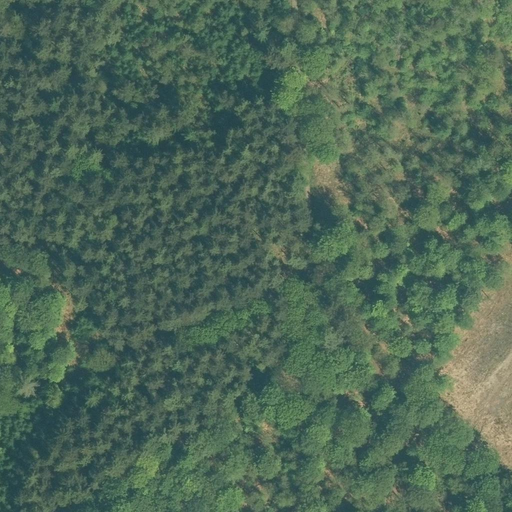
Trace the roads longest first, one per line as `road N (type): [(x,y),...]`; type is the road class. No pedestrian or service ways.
road 1 (track): [(0,407),(307,280)]
road 2 (track): [(307,280),(295,0)]
road 3 (track): [(307,280),(511,156)]
road 4 (track): [(295,511),(307,280)]
